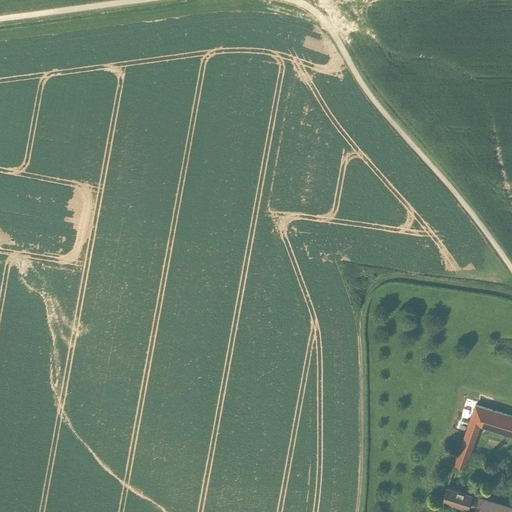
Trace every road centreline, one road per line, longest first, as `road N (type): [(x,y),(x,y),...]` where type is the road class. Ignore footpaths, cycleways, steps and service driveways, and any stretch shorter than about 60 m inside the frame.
road 1 (unclassified): [(511,269),(377,107),(323,19),(291,0)]
road 2 (unclassified): [(143,0),(0,19)]
